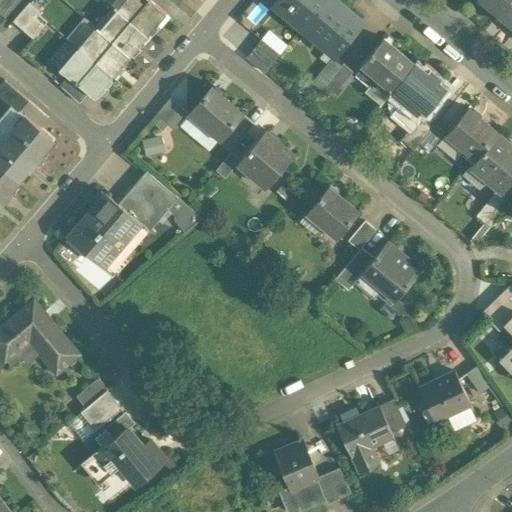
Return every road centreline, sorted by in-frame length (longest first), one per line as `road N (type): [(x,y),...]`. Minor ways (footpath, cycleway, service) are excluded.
road 1 (residential): [(200,37),(450,249),(464,281),(463,307),(450,325),(218,438),(182,425),(23,240)]
road 2 (residential): [(102,147),(200,37)]
road 3 (residential): [(402,0),(511,88)]
road 4 (residential): [(0,52),(102,147)]
road 5 (residential): [(23,240),(102,147)]
